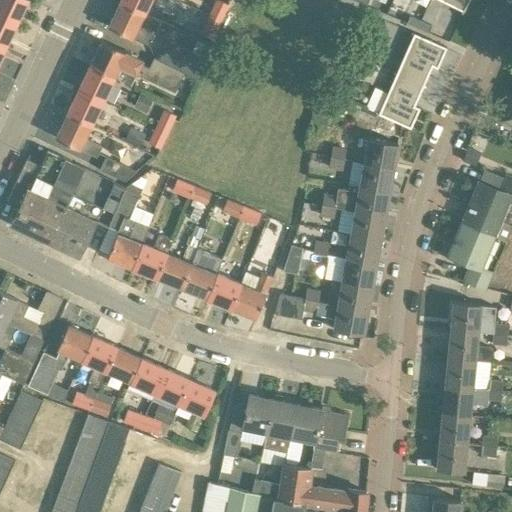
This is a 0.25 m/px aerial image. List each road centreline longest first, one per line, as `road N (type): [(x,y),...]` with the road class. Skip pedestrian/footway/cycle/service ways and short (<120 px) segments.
road 1 (residential): [(393,377),(239,356),(0,247)]
road 2 (residential): [(393,377),(408,259),(440,134),(511,6)]
road 3 (residential): [(0,161),(74,0)]
road 4 (residential): [(382,511),(393,377)]
